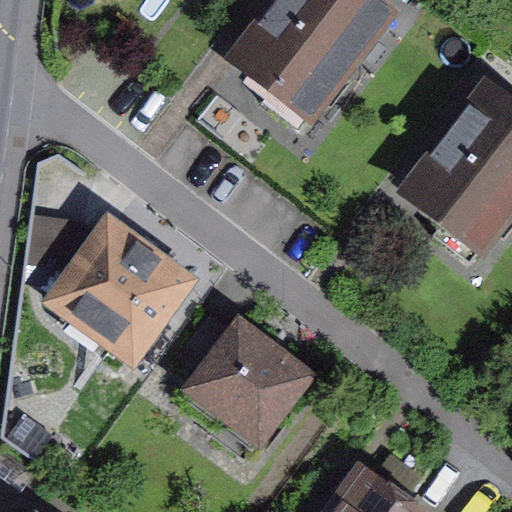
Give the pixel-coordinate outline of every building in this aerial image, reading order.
[(282,0),(276,8),(236,59),(273,88),(260,104),(296,132),(388,14),(370,0),(282,0)] [(447,141),(408,192),(445,221),(433,237),(469,264),(511,208),(511,109),(486,90),(447,141)] [(102,237),(80,221),(49,264),(72,281),(56,302),(66,309),(58,319),(114,359),(121,349),(131,355),(183,283),(146,256),(108,229),(102,237)] [(202,374),(232,335),(209,317),(179,357),(202,374)] [(232,335),(202,374),(184,399),(219,426),(211,436),(243,461),(307,377),(273,351),(239,326),(232,335)] [(410,511),(362,476),(347,496),(341,492),(335,487),(316,511),(410,511)]
